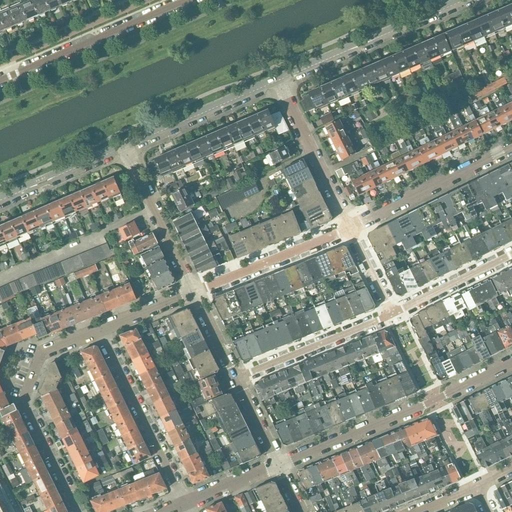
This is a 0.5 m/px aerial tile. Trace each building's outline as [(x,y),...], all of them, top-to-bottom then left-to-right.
[(31,0),(28,0),(20,4),(27,21),(28,20),(29,21),(33,19),(33,18),(38,16),(31,0)] [(44,0),(31,0),(38,16),(39,15),(40,16),(44,15),(44,13),(50,11),(44,0)] [(57,0),(44,0),(50,11),(51,11),(52,11),(56,10),(56,8),(61,6),(57,0)] [(20,4),(9,9),(16,25),(17,25),(18,26),(22,24),(22,23),(27,21),(20,4)] [(504,28),(511,24),(511,18),(507,8),(505,7),(502,9),(501,10),(497,12),(504,28)] [(9,9),(0,12),(0,18),(5,30),(6,30),(7,31),(11,29),(11,28),(16,25),(9,9)] [(494,33),(504,28),(497,12),(496,13),(495,12),(491,13),(491,15),(487,17),(494,33)] [(483,37),(494,33),(487,17),(486,17),(485,16),(481,18),(481,19),(477,21),(483,37)] [(473,42),(483,37),(477,21),(476,21),(475,21),(471,22),(471,24),(466,26),(473,42)] [(463,46),(473,42),(466,26),(464,25),(461,27),(460,28),(456,30),(463,46)] [(463,46),(456,30),(454,29),(450,31),(450,32),(445,34),(452,51),(463,46)] [(433,40),(439,56),(450,52),(443,36),(442,36),(441,35),(437,37),(437,38),(433,40)] [(430,60),(439,56),(433,40),(432,40),(431,40),(427,41),(427,43),(423,44),(430,60)] [(417,47),(412,49),(419,65),(422,72),(433,67),(430,60),(423,44),(422,45),(420,44),(417,45),(417,47)] [(409,69),(419,65),(412,49),(411,49),(410,48),(407,50),(406,51),(402,53),(409,69)] [(399,74),(409,69),(402,53),(401,54),(400,53),(397,54),(396,56),(392,58),(399,74)] [(389,78),(399,74),(392,58),(391,58),(389,57),(386,59),(386,60),(382,62),(389,78)] [(389,78),(382,62),(381,62),(379,62),(376,63),(376,65),(371,66),(378,83),(382,81),(383,84),(390,82),(389,78)] [(368,87),(378,83),(371,66),(370,67),(369,66),(366,67),(365,69),(361,71),(368,87)] [(358,91),(368,87),(361,71),(360,71),(359,70),(355,72),(355,73),(351,75),(358,91)] [(448,75),(448,76),(450,81),(461,76),(459,71),(448,75)] [(348,96),(358,91),(351,75),(350,76),(348,75),(345,76),(345,78),(341,80),(348,96)] [(507,84),(503,77),(491,84),(494,90),(507,84)] [(337,100),(348,96),(341,80),(340,80),(338,79),(335,81),(335,82),(330,84),(337,100)] [(326,105),(337,100),(330,84),(329,84),(328,84),(325,85),(324,87),(319,89),(326,105)] [(491,84),(481,89),(483,95),(494,90),(491,84)] [(316,110),(326,105),(319,89),(315,91),(314,90),(310,92),(310,93),(308,94),(309,94),(302,98),(303,100),(300,102),(306,113),(315,109),(316,110)] [(471,94),(474,100),(483,95),(481,89),(471,94)] [(412,90),(407,92),(410,99),(415,97),(412,90)] [(509,121),(511,119),(511,107),(510,104),(506,106),(503,100),(499,102),(509,121)] [(500,126),(509,121),(499,102),(495,104),(498,110),(494,112),(500,126)] [(367,109),(373,121),(378,118),(372,106),(367,109)] [(467,125),(474,139),(482,135),(473,115),(468,107),(464,109),(471,123),(467,125)] [(492,129),(500,126),(494,112),(490,114),(487,108),(483,110),(492,129)] [(492,129),(483,110),(479,112),(482,118),(477,120),(484,134),(492,129)] [(261,114),(257,116),(264,132),(274,128),(278,135),(287,131),(288,131),(279,113),(270,117),(267,111),(267,112),(266,112),(265,111),(262,113),(261,114)] [(465,143),(474,139),(467,125),(462,127),(460,121),(455,113),(451,115),(465,143)] [(320,119),(323,126),(333,121),(330,114),(320,119)] [(254,137),(264,132),(257,116),(256,116),(255,115),(253,117),(252,118),(247,120),(254,137)] [(457,147),(465,143),(451,115),(448,117),(455,131),(450,133),(457,147)] [(243,141),(254,137),(247,120),(246,121),(245,120),(241,122),(241,123),(236,125),(243,141)] [(325,128),(329,136),(349,126),(347,123),(341,126),(339,121),(325,128)] [(449,151),(457,147),(450,133),(446,136),(439,121),(435,123),(449,151)] [(441,155),(449,151),(435,123),(431,125),(439,139),(434,142),(441,155)] [(234,145),(243,141),(236,125),(235,124),(231,126),(231,127),(226,129),(234,145)] [(329,136),(333,144),(347,138),(345,133),(356,128),(354,124),(349,127),(349,126),(329,136)] [(223,150),(234,145),(226,129),(224,129),(221,130),(220,132),(216,134),(223,150)] [(213,154),(223,150),(216,134),(214,133),(210,135),(210,136),(206,138),(213,154)] [(203,159),(213,154),(206,138),(205,138),(204,137),(200,139),(200,141),(196,142),(203,159)] [(333,144),(337,153),(357,143),(355,139),(349,142),(347,138),(333,144)] [(433,159),(441,155),(434,142),(430,144),(427,138),(423,139),(433,159)] [(424,163),(433,159),(423,139),(419,142),(422,148),(418,150),(424,163)] [(193,163),(203,159),(196,142),(195,143),(194,142),(190,143),(190,145),(185,147),(193,163)] [(416,167),(424,163),(418,150),(413,152),(410,146),(408,142),(404,144),(416,167)] [(337,153),(341,161),(355,154),(353,150),(359,147),(357,143),(337,153)] [(408,171),(416,167),(404,144),(404,143),(400,145),(405,156),(401,158),(408,171)] [(182,168),(193,163),(185,147),(183,146),(180,148),(179,149),(175,151),(182,168)] [(285,147),(273,153),(269,155),(274,165),(290,157),(285,147)] [(169,154),(165,156),(173,173),(183,169),(182,168),(175,151),(173,151),(170,152),(169,154)] [(241,164),(251,159),(249,153),(239,158),(241,164)] [(399,175),(408,171),(401,158),(397,160),(394,154),(390,156),(399,175)] [(375,188),(383,184),(374,164),(373,162),(369,155),(361,160),(364,167),(369,165),(372,172),(368,174),(375,188)] [(148,166),(146,167),(149,175),(159,171),(162,178),(173,173),(165,156),(161,157),(159,157),(156,158),(155,160),(154,160),(154,161),(147,164),(148,166)] [(391,180),(399,175),(390,156),(386,158),(389,164),(385,166),(391,180)] [(307,169),(302,160),(283,170),(285,174),(273,180),(276,185),(288,179),(307,169)] [(383,184),(391,180),(385,166),(380,168),(377,162),(374,164),(383,184)] [(357,172),(356,170),(353,163),(341,169),(344,176),(347,174),(358,196),(367,192),(357,172)] [(511,173),(508,165),(498,170),(511,198),(511,173)] [(312,179),(307,169),(288,179),(292,187),(288,189),(289,191),(312,179)] [(367,192),(375,188),(368,174),(364,176),(361,170),(357,172),(367,192)] [(511,198),(498,170),(487,175),(497,194),(501,191),(506,201),(506,202),(507,205),(509,204),(511,202),(511,198)] [(240,171),(234,174),(237,183),(244,180),(240,171)] [(189,183),(200,179),(198,174),(197,175),(187,179),(189,183)] [(487,175),(478,180),(493,212),(494,211),(499,209),(497,206),(492,196),(497,194),(487,175)] [(102,183),(110,200),(113,199),(115,203),(123,199),(114,178),(112,179),(111,178),(107,180),(107,181),(102,183)] [(317,189),(312,179),(289,191),(290,193),(294,191),(298,199),(317,189)] [(234,188),(231,180),(225,182),(229,190),(234,188)] [(241,186),(244,193),(256,187),(253,180),(241,186)] [(478,180),(468,185),(477,203),(481,201),(486,211),(481,213),(483,217),(493,212),(478,180)] [(228,190),(229,190),(225,182),(215,187),(219,194),(228,190)] [(98,205),(110,200),(102,183),(101,183),(100,183),(96,184),(96,186),(91,188),(98,205)] [(176,183),(166,187),(170,194),(179,190),(176,183)] [(468,185),(467,186),(458,190),(473,221),(483,217),(481,213),(482,214),(479,216),(479,217),(478,218),(477,216),(472,206),(477,203),(468,185)] [(235,189),(241,201),(247,199),(244,193),(241,186),(235,189)] [(244,193),(247,199),(259,193),(256,187),(244,193)] [(349,187),(344,189),(348,197),(353,195),(349,187)] [(87,210),(98,205),(91,188),(90,188),(89,188),(85,189),(85,190),(80,192),(87,210)] [(185,188),(180,191),(171,195),(175,204),(196,194),(194,190),(188,193),(185,188)] [(229,192),(235,204),(241,201),(235,189),(229,192)] [(322,199),(317,189),(298,199),(302,207),(298,209),(299,211),(322,199)] [(216,190),(208,194),(211,199),(218,195),(216,190)] [(458,190),(447,195),(456,213),(461,211),(466,221),(467,224),(473,221),(458,190)] [(77,214),(87,210),(80,192),(79,193),(78,192),(74,194),(74,195),(69,197),(77,214)] [(223,195),(229,207),(235,204),(229,192),(223,195)] [(199,193),(196,194),(175,204),(179,212),(194,205),(191,201),(197,198),(197,199),(201,197),(199,193)] [(229,207),(223,195),(217,198),(223,210),(229,207)] [(447,195),(437,200),(453,231),(458,229),(451,216),(456,213),(447,195)] [(65,219),(77,214),(69,197),(68,198),(67,197),(63,199),(63,200),(58,202),(65,219)] [(327,209),(322,199),(299,211),(300,213),(304,211),(308,219),(327,209)] [(437,200),(427,205),(436,223),(441,221),(447,234),(453,231),(437,200)] [(53,225),(65,219),(58,202),(57,203),(56,202),(51,204),(51,205),(45,207),(53,225)] [(427,205),(425,206),(417,210),(433,242),(434,241),(433,238),(437,236),(431,225),(436,223),(427,205)] [(41,230),(53,225),(45,207),(44,208),(43,207),(39,209),(39,210),(33,213),(41,230)] [(122,219),(120,213),(118,214),(115,208),(113,209),(115,215),(116,215),(118,220),(122,219)] [(212,210),(207,212),(210,218),(215,216),(220,214),(218,208),(212,210)] [(327,209),(308,219),(311,226),(308,228),(309,230),(331,221),(332,218),(327,209)] [(417,210),(407,215),(416,233),(420,231),(427,244),(433,242),(417,210)] [(300,234),(292,214),(291,211),(288,211),(290,215),(282,218),(290,238),(300,234)] [(29,235),(41,230),(33,213),(32,213),(31,212),(27,214),(27,215),(22,218),(29,235)] [(173,222),(179,234),(197,225),(191,214),(173,222)] [(407,215),(397,220),(412,252),(413,251),(418,249),(416,246),(411,235),(416,233),(407,215)] [(510,243),(511,241),(511,222),(509,216),(507,217),(509,221),(501,225),(510,243)] [(18,240),(29,235),(22,218),(21,218),(20,217),(16,219),(15,220),(11,222),(18,240)] [(279,242),(290,238),(282,218),(273,222),(272,218),(270,219),(279,242)] [(236,224),(237,227),(241,225),(243,230),(247,228),(248,232),(240,235),(248,255),(258,251),(247,222),(245,219),(239,221),(240,222),(236,224)] [(269,246),(279,242),(270,219),(268,220),(269,223),(261,227),(269,246)] [(397,220),(387,225),(395,243),(400,241),(407,254),(409,253),(412,252),(397,220)] [(258,251),(269,246),(261,227),(253,230),(251,227),(249,221),(247,222),(258,251)] [(0,228),(7,244),(18,240),(11,222),(10,223),(8,222),(4,224),(4,225),(0,227),(0,228)] [(140,234),(134,222),(120,230),(125,241),(140,234)] [(248,255),(240,235),(237,227),(236,224),(235,223),(224,227),(227,233),(229,233),(230,235),(228,236),(238,259),(248,255)] [(179,234),(183,242),(207,230),(205,226),(199,229),(197,225),(179,234)] [(376,230),(392,261),(392,262),(398,259),(396,256),(391,245),(395,243),(387,225),(376,230)] [(500,248),(510,243),(501,225),(493,228),(491,225),(489,226),(500,248)] [(183,242),(187,250),(204,241),(203,238),(219,230),(217,226),(207,230),(183,242)] [(489,253),(493,251),(500,248),(489,226),(487,227),(489,231),(485,232),(484,228),(479,231),(477,228),(489,253)] [(479,258),(489,253),(477,228),(467,233),(469,236),(479,258)] [(375,253),(380,251),(384,259),(379,261),(382,266),(392,261),(376,230),(368,234),(367,237),(375,253)] [(133,240),(128,243),(134,255),(139,253),(157,244),(155,240),(152,235),(152,234),(134,242),(133,240)] [(469,263),(473,261),(479,258),(469,236),(467,237),(469,241),(460,245),(469,263)] [(187,250),(190,258),(215,246),(220,244),(225,241),(223,237),(213,242),(206,245),(204,241),(187,250)] [(229,249),(225,241),(220,244),(224,252),(229,249)] [(102,246),(107,258),(113,256),(111,251),(108,244),(102,246)] [(459,268),(469,263),(460,245),(452,249),(450,245),(448,246),(459,268)] [(96,249),(101,260),(107,258),(102,246),(96,249)] [(190,258),(195,266),(212,258),(210,254),(217,250),(215,246),(190,258)] [(448,273),(459,268),(448,246),(446,247),(448,251),(439,255),(448,273)] [(164,258),(161,252),(158,247),(141,255),(146,267),(164,258)] [(343,247),(335,250),(344,272),(348,270),(350,276),(353,274),(355,279),(359,277),(358,273),(358,272),(346,248),(343,247)] [(91,251),(95,263),(101,260),(96,249),(91,251)] [(448,273),(439,255),(437,249),(427,254),(428,256),(438,278),(448,273)] [(348,283),(344,272),(335,250),(325,254),(333,276),(342,273),(344,277),(343,277),(346,284),(348,283)] [(95,263),(91,251),(85,253),(90,265),(95,263)] [(224,253),(228,262),(233,260),(230,251),(224,253)] [(90,265),(85,253),(79,255),(84,267),(90,265)] [(219,254),(212,258),(195,266),(198,273),(200,274),(217,267),(215,262),(221,259),(219,254)] [(325,254),(315,258),(325,284),(327,283),(325,279),(333,276),(325,254)] [(72,258),(77,270),(83,268),(78,256),(72,258)] [(428,283),(438,278),(428,256),(426,257),(427,261),(419,265),(428,283)] [(122,268),(116,257),(112,258),(118,270),(122,268)] [(67,261),(71,272),(77,270),(72,258),(67,261)] [(170,271),(170,270),(164,258),(146,267),(144,268),(150,281),(170,271)] [(315,258),(313,259),(304,262),(313,284),(321,281),(323,285),(325,284),(315,258)] [(61,263),(66,275),(71,272),(67,261),(61,263)] [(385,273),(389,281),(396,296),(400,297),(408,293),(397,271),(392,262),(392,261),(382,266),(385,273)] [(304,262),(294,266),(305,292),(307,291),(305,288),(313,284),(304,262)] [(56,265),(60,277),(66,275),(61,263),(56,265)] [(60,277),(56,265),(50,268),(55,279),(60,277)] [(97,272),(95,265),(88,268),(91,274),(97,272)] [(418,288),(428,283),(419,265),(411,269),(409,265),(407,266),(418,288)] [(294,266),(284,270),(293,293),(301,289),(302,293),(305,292),(294,266)] [(408,293),(418,288),(407,266),(397,271),(408,293)] [(44,270),(49,281),(55,279),(50,268),(44,270)] [(74,274),(76,280),(91,274),(88,268),(74,274)] [(39,272),(43,284),(49,281),(44,270),(39,272)] [(284,270),(278,273),(274,275),(284,301),(286,300),(285,296),(293,293),(284,270)] [(175,281),(170,271),(150,281),(155,292),(174,285),(175,281)] [(511,283),(506,271),(498,275),(510,299),(511,297),(511,292),(511,290),(511,289),(511,283)] [(33,274),(38,286),(43,284),(39,272),(33,274)] [(28,277),(32,288),(38,286),(33,274),(28,277)] [(274,275),(264,279),(273,301),(281,298),(282,302),(284,301),(274,275)] [(498,275),(490,279),(499,296),(502,294),(506,301),(510,299),(498,275)] [(32,288),(28,277),(22,279),(27,290),(32,288)] [(264,279),(253,283),(262,305),(264,309),(266,308),(264,304),(273,301),(264,279)] [(490,279),(483,283),(494,306),(498,304),(495,298),(499,296),(490,279)] [(14,282),(19,294),(25,291),(20,280),(14,282)] [(9,285),(14,296),(19,294),(14,282),(9,285)] [(121,306),(136,300),(129,282),(120,285),(121,287),(115,290),(121,306)] [(375,307),(363,282),(357,285),(359,291),(356,292),(364,313),(373,310),(375,307)] [(253,283),(243,287),(252,309),(262,305),(253,283)] [(483,283),(475,286),(483,304),(487,302),(490,308),(494,306),(483,283)] [(4,287),(8,298),(14,296),(9,285),(4,287)] [(143,292),(140,285),(134,288),(137,294),(143,292)] [(30,289),(33,296),(41,293),(38,286),(30,289)] [(467,290),(475,308),(479,306),(483,304),(475,286),(474,287),(469,289),(467,290)] [(0,288),(0,294),(3,301),(8,298),(4,287),(0,288)] [(243,287),(233,291),(243,317),(245,316),(244,312),(252,309),(243,287)] [(106,312),(121,306),(115,290),(108,292),(108,291),(103,292),(104,294),(100,296),(106,312)] [(467,290),(459,294),(466,308),(467,311),(471,310),(474,316),(479,314),(467,290)] [(233,291),(223,295),(232,317),(240,314),(241,318),(243,317),(233,291)] [(354,317),(364,313),(356,292),(347,296),(346,292),(344,293),(354,317)] [(344,322),(354,317),(344,293),(342,293),(343,297),(335,301),(344,322)] [(459,294),(451,298),(460,318),(464,316),(462,311),(466,308),(459,294)] [(232,317),(223,295),(213,299),(212,302),(224,325),(225,324),(224,320),(232,317)] [(66,296),(61,298),(65,308),(69,306),(66,296)] [(91,318),(106,312),(100,296),(96,297),(95,296),(90,297),(91,299),(85,302),(91,318)] [(451,298),(442,303),(449,317),(454,314),(456,320),(460,318),(451,298)] [(334,326),(344,322),(335,301),(327,304),(325,300),(323,301),(334,326)] [(323,330),(334,326),(323,301),(321,302),(323,306),(315,309),(323,330)] [(77,324),(91,318),(85,302),(79,304),(78,303),(74,304),(74,306),(70,308),(77,324)] [(442,303),(434,307),(443,326),(447,324),(451,322),(449,317),(442,303)] [(434,307),(425,311),(432,325),(435,330),(443,326),(434,307)] [(62,330),(77,324),(70,308),(66,309),(65,308),(61,309),(62,311),(55,314),(62,330)] [(303,338),(313,334),(303,309),(301,310),(302,314),(294,317),(303,338)] [(313,334),(323,330),(315,309),(306,312),(305,309),(303,309),(313,334)] [(168,320),(165,321),(170,331),(173,330),(194,320),(190,311),(187,310),(167,318),(168,320)] [(425,311),(417,315),(426,334),(430,332),(428,327),(432,325),(425,311)] [(36,334),(38,339),(47,336),(41,320),(40,318),(36,320),(33,314),(29,316),(30,318),(36,334)] [(47,336),(62,330),(55,314),(49,316),(48,314),(44,316),(45,318),(41,320),(47,336)] [(429,341),(426,334),(417,315),(410,319),(409,322),(421,345),(426,343),(431,345),(432,347),(435,345),(437,344),(434,338),(429,341)] [(511,346),(511,328),(505,315),(506,317),(502,319),(506,327),(503,329),(511,346)] [(293,342),(303,338),(294,317),(286,321),(284,317),(282,318),(293,342)] [(22,340),(36,334),(30,318),(24,321),(23,319),(19,321),(20,323),(15,325),(22,340)] [(282,347),(293,342),(282,318),(280,318),(282,322),(274,326),(282,347)] [(473,323),(471,318),(466,321),(467,322),(463,324),(465,328),(473,323)] [(199,330),(194,320),(173,330),(177,338),(178,340),(199,330)] [(485,327),(483,322),(477,325),(481,331),(486,329),(485,327)] [(234,323),(224,327),(227,331),(236,327),(234,323)] [(475,328),(473,323),(465,328),(467,332),(475,328)] [(22,340),(15,325),(11,326),(11,324),(6,326),(7,328),(1,330),(6,344),(8,345),(9,346),(22,340)] [(505,350),(511,346),(503,329),(500,330),(497,324),(493,326),(505,350)] [(147,333),(145,333),(146,336),(153,334),(150,325),(145,327),(147,333)] [(272,351),(282,347),(274,326),(266,329),(264,325),(262,326),(272,351)] [(262,355),(272,351),(262,326),(260,327),(262,330),(253,334),(262,355)] [(497,353),(505,350),(493,326),(486,329),(489,335),(489,336),(497,353)] [(120,337),(125,347),(144,338),(140,329),(120,337)] [(481,339),(482,340),(490,357),(497,353),(489,336),(489,335),(486,329),(482,331),(485,338),(481,339)] [(204,340),(199,330),(178,340),(179,342),(182,340),(186,349),(204,340)] [(473,365),(481,361),(469,336),(468,336),(465,330),(457,334),(460,339),(459,339),(460,340),(465,338),(468,344),(464,346),(473,365)] [(384,331),(379,333),(389,358),(391,362),(392,366),(394,365),(402,362),(398,354),(388,332),(384,331)] [(252,359),(262,355),(253,334),(245,337),(244,333),(242,334),(243,338),(252,359)] [(379,333),(372,336),(371,336),(381,361),(384,360),(389,358),(379,333)] [(451,343),(459,339),(460,339),(457,334),(449,338),(451,343)] [(481,361),(490,357),(482,340),(477,342),(473,334),(469,336),(481,361)] [(371,336),(364,339),(374,364),(381,361),(371,336)] [(159,339),(163,347),(167,345),(164,337),(159,339)] [(125,347),(132,361),(148,353),(146,349),(147,349),(145,345),(144,345),(141,340),(144,338),(125,347)] [(252,359),(243,338),(234,342),(233,338),(230,339),(241,361),(245,362),(252,359)] [(443,347),(451,343),(449,338),(441,342),(443,347)] [(364,339),(357,342),(364,360),(367,359),(369,366),(371,369),(375,367),(374,364),(364,339)] [(209,350),(204,340),(186,349),(190,357),(187,358),(188,360),(209,350)] [(151,345),(154,350),(161,347),(158,341),(151,345)] [(357,342),(349,345),(359,370),(367,367),(364,360),(357,342)] [(421,345),(426,356),(431,354),(433,349),(432,347),(431,345),(426,343),(421,345)] [(349,345),(342,348),(349,366),(352,365),(355,372),(359,370),(349,345)] [(171,346),(164,349),(168,358),(171,353),(173,351),(171,346)] [(464,346),(455,351),(465,370),(473,365),(464,346)] [(103,360),(99,352),(97,348),(95,347),(80,353),(88,368),(103,360)] [(155,358),(164,353),(161,347),(154,350),(152,351),(155,358)] [(342,348),(335,351),(346,378),(350,376),(349,374),(346,367),(349,366),(342,348)] [(214,360),(209,350),(188,360),(189,362),(192,361),(196,369),(214,360)] [(335,351),(327,354),(335,372),(337,371),(340,377),(341,377),(345,385),(348,383),(346,378),(335,351)] [(456,374),(465,370),(455,351),(446,355),(449,360),(456,374)] [(435,352),(431,354),(426,356),(438,380),(440,381),(447,378),(438,359),(435,352)] [(132,361),(139,375),(155,368),(152,362),(153,361),(151,357),(150,357),(148,353),(132,361)] [(327,354),(320,357),(330,382),(333,390),(338,387),(335,379),(334,380),(331,373),(335,372),(327,354)] [(320,357),(313,360),(320,378),(323,377),(325,383),(330,382),(320,357)] [(447,378),(456,374),(449,360),(445,362),(442,357),(438,359),(447,378)] [(170,361),(173,368),(179,365),(176,358),(170,361)] [(88,368),(95,381),(110,374),(103,360),(88,368)] [(190,384),(218,373),(219,371),(214,360),(196,369),(178,378),(183,387),(190,384)] [(313,360),(305,363),(318,395),(323,394),(319,386),(317,379),(320,378),(313,360)] [(38,391),(41,398),(57,390),(56,389),(60,379),(62,379),(57,368),(61,365),(59,361),(55,363),(48,365),(49,368),(41,390),(38,391)] [(305,363),(298,366),(305,384),(308,383),(314,397),(318,395),(305,363)] [(180,365),(173,368),(178,377),(184,374),(180,365)] [(76,366),(67,371),(69,377),(79,372),(76,366)] [(298,366),(291,369),(300,393),(305,392),(303,385),(305,384),(298,366)] [(395,371),(397,377),(406,398),(415,394),(416,390),(405,367),(395,371)] [(139,375),(146,390),(162,382),(160,378),(161,377),(159,373),(158,374),(155,368),(139,375)] [(291,369),(283,372),(290,390),(293,389),(296,395),(300,393),(291,369)] [(172,370),(165,374),(167,379),(174,376),(172,370)] [(72,382),(81,377),(79,372),(69,377),(72,382)] [(283,372),(276,375),(286,399),(290,398),(287,391),(290,390),(283,372)] [(117,388),(110,374),(95,381),(101,395),(117,388)] [(276,375),(268,378),(276,396),(278,395),(281,401),(286,399),(276,375)] [(215,376),(199,382),(203,392),(219,385),(215,376)] [(395,402),(406,398),(397,377),(389,380),(388,376),(385,377),(395,402)] [(385,406),(395,402),(385,377),(383,378),(385,382),(377,385),(385,406)] [(268,378),(261,381),(271,405),(275,404),(273,397),(276,396),(268,378)] [(511,392),(506,380),(498,384),(506,401),(510,399),(511,403),(511,392)] [(255,383),(255,384),(254,386),(261,401),(264,401),(266,407),(267,409),(269,409),(272,414),(274,413),(271,405),(261,381),(255,383)] [(146,390),(153,404),(169,396),(166,390),(168,390),(165,385),(164,386),(162,382),(146,390)] [(180,382),(172,385),(176,392),(183,389),(180,382)] [(372,383),(365,386),(375,410),(385,406),(377,385),(373,386),(372,383)] [(498,384),(490,388),(502,412),(506,410),(502,402),(506,401),(498,384)] [(207,401),(223,395),(219,385),(203,392),(205,396),(190,402),(193,409),(208,403),(207,401)] [(72,386),(64,389),(67,395),(74,391),(72,386)] [(365,414),(375,410),(365,386),(363,387),(364,390),(356,393),(365,414)] [(84,397),(80,388),(76,390),(82,404),(86,403),(84,397)] [(123,401),(117,388),(101,395),(108,409),(123,401)] [(505,420),(502,412),(490,388),(483,392),(491,408),(494,406),(500,418),(496,420),(498,423),(505,420)] [(41,398),(48,412),(64,404),(62,400),(64,399),(62,395),(60,396),(57,390),(41,398)] [(0,411),(9,406),(2,392),(0,393),(0,411)] [(483,392),(475,396),(490,427),(494,425),(487,410),(491,408),(483,392)] [(355,418),(365,414),(356,393),(348,397),(347,393),(345,394),(355,418)] [(74,394),(65,398),(67,403),(76,398),(74,394)] [(228,394),(209,402),(210,405),(213,403),(218,413),(235,404),(231,396),(228,394)] [(344,422),(355,418),(345,394),(342,395),(344,398),(336,402),(344,422)] [(153,404),(161,419),(176,411),(174,407),(176,406),(173,402),(172,403),(169,396),(153,404)] [(475,396),(467,400),(475,416),(478,414),(482,422),(484,425),(480,427),(482,431),(490,427),(475,396)] [(69,407),(78,402),(76,398),(67,403),(69,407)] [(476,417),(475,416),(467,400),(459,403),(475,435),(475,434),(475,435),(479,433),(472,419),(476,417)] [(130,416),(123,401),(108,409),(115,423),(130,416)] [(334,427),(344,422),(336,402),(328,405),(326,401),(324,402),(334,427)] [(324,431),(334,427),(324,402),(322,403),(323,407),(316,410),(324,431)] [(464,423),(468,431),(464,433),(467,439),(470,437),(475,435),(459,403),(454,406),(452,409),(460,425),(464,423)] [(0,411),(0,414),(6,426),(21,419),(14,404),(9,406),(0,411)] [(48,412),(55,426),(71,418),(68,412),(69,412),(67,407),(66,408),(64,404),(48,412)] [(241,415),(235,404),(218,413),(222,421),(219,422),(220,425),(241,415)] [(183,415),(192,411),(189,405),(180,409),(183,415)] [(304,439),(313,435),(304,410),(301,411),(303,415),(295,418),(304,439)] [(313,435),(324,431),(316,410),(307,413),(306,410),(304,410),(313,435)] [(161,419),(168,433),(183,425),(181,421),(183,421),(181,416),(179,417),(176,411),(161,419)] [(280,411),(274,413),(276,419),(282,417),(280,411)] [(246,425),(241,415),(220,425),(221,427),(224,425),(227,434),(246,425)] [(137,429),(130,416),(115,423),(122,437),(137,429)] [(74,424),(71,418),(55,426),(58,432),(62,440),(78,433),(76,429),(78,428),(76,423),(74,424)] [(283,419),(285,423),(289,432),(294,443),(304,439),(295,418),(287,422),(286,418),(283,419)] [(6,426),(13,440),(28,433),(21,419),(6,426)] [(427,419),(420,422),(432,447),(436,453),(440,452),(433,438),(438,436),(437,434),(437,432),(434,426),(433,425),(430,420),(428,419),(427,419)] [(204,420),(200,422),(205,432),(209,430),(209,429),(204,420)] [(511,451),(511,431),(509,425),(508,425),(505,420),(498,423),(501,431),(506,429),(507,432),(510,437),(506,439),(511,451)] [(420,422),(412,425),(421,443),(425,442),(428,449),(432,447),(420,422)] [(272,424),(273,425),(276,432),(283,445),(286,447),(294,443),(289,432),(285,423),(276,426),(274,423),(272,424)] [(168,433),(174,447),(190,439),(187,433),(189,432),(187,428),(185,429),(183,425),(168,433)] [(251,435),(246,425),(227,434),(231,442),(229,443),(230,445),(251,435)] [(412,425),(412,426),(404,429),(419,460),(423,458),(423,459),(427,457),(426,453),(421,454),(420,452),(421,451),(417,445),(421,443),(412,425)] [(506,459),(511,455),(511,451),(506,439),(502,440),(498,432),(494,425),(490,427),(494,434),(506,459)] [(212,433),(217,431),(215,426),(209,429),(209,430),(205,432),(210,442),(215,439),(212,433)] [(97,432),(96,432),(103,445),(109,442),(102,429),(100,430),(97,432)] [(144,443),(137,429),(122,437),(128,450),(144,443)] [(404,429),(402,430),(396,432),(396,433),(404,450),(408,448),(412,455),(413,455),(416,461),(419,460),(404,429)] [(13,440),(20,454),(35,447),(28,433),(13,440)] [(85,447),(82,441),(84,440),(82,436),(80,437),(78,433),(62,440),(69,455),(85,447)] [(390,435),(388,436),(400,460),(404,458),(401,451),(404,450),(396,433),(395,433),(390,435)] [(490,466),(498,462),(490,446),(487,448),(481,437),(477,439),(475,435),(475,434),(475,435),(490,466)] [(498,462),(506,459),(494,434),(490,436),(494,444),(490,446),(498,462)] [(255,445),(251,435),(230,445),(231,447),(233,446),(237,454),(255,445)] [(485,469),(490,466),(475,435),(470,437),(478,452),(474,454),(481,467),(485,469)] [(385,437),(380,439),(388,456),(392,455),(396,462),(400,460),(388,436),(385,437)] [(174,447),(182,462),(197,454),(195,450),(197,449),(195,444),(193,445),(190,439),(174,447)] [(220,448),(220,449),(215,439),(210,442),(215,452),(214,452),(221,449),(220,448)] [(377,440),(371,442),(387,473),(392,471),(395,470),(393,467),(391,468),(390,468),(388,465),(385,458),(388,456),(380,439),(377,440)] [(371,442),(363,446),(372,463),(376,461),(383,475),(384,474),(387,473),(371,442)] [(135,464),(151,457),(144,443),(128,450),(135,464)] [(240,465),(241,465),(259,457),(260,455),(255,445),(237,454),(241,462),(239,463),(240,465)] [(363,446),(355,449),(371,480),(375,478),(369,464),(372,463),(363,446)] [(20,454),(27,468),(42,461),(35,447),(20,454)] [(69,455),(77,469),(92,461),(90,457),(92,456),(90,452),(88,453),(85,447),(69,455)] [(204,458),(213,453),(210,447),(206,449),(201,451),(204,458)] [(214,452),(219,462),(226,459),(221,449),(214,452)] [(355,449),(352,450),(347,452),(356,470),(360,468),(367,482),(371,480),(355,449)] [(93,455),(95,460),(104,455),(102,451),(93,455)] [(347,452),(339,455),(355,487),(359,485),(353,471),(356,470),(347,452)] [(182,462),(188,475),(208,466),(207,466),(204,467),(201,462),(203,461),(201,457),(199,458),(197,454),(182,462)] [(92,461),(77,469),(84,483),(99,476),(96,469),(102,466),(104,470),(108,468),(106,464),(108,463),(104,455),(95,460),(96,460),(97,459),(98,463),(94,465),(92,461)] [(339,455),(334,457),(331,458),(340,476),(344,475),(351,488),(353,487),(355,487),(339,455)] [(441,458),(442,460),(452,484),(458,482),(459,478),(452,464),(449,465),(445,456),(441,458)] [(112,465),(120,462),(118,457),(114,459),(114,457),(110,459),(112,465)] [(427,457),(423,459),(425,463),(424,463),(436,491),(445,487),(437,470),(434,464),(431,465),(430,465),(428,461),(429,460),(427,457)] [(331,458),(323,462),(339,493),(341,492),(338,485),(340,485),(337,478),(340,476),(331,458)] [(224,472),(230,469),(231,469),(226,459),(219,462),(224,472)] [(413,500),(421,497),(411,472),(408,464),(407,465),(404,459),(400,461),(403,467),(404,466),(410,481),(406,483),(413,500)] [(445,487),(452,484),(442,460),(438,462),(441,469),(437,470),(445,487)] [(27,468),(34,482),(49,475),(42,461),(27,468)] [(323,462),(315,465),(324,483),(328,481),(331,488),(332,488),(334,494),(339,493),(323,462)] [(424,463),(421,464),(422,468),(425,475),(422,476),(429,494),(436,491),(424,463)] [(2,467),(7,477),(13,474),(8,464),(2,467)] [(315,465),(307,468),(316,486),(320,493),(324,491),(321,484),(324,483),(315,465)] [(193,484),(212,476),(208,466),(188,475),(193,484)] [(305,491),(316,486),(307,468),(298,472),(297,475),(305,491)] [(152,495),(167,489),(159,473),(155,475),(153,470),(143,474),(145,479),(152,495)] [(403,484),(396,470),(395,470),(392,471),(406,503),(413,500),(406,483),(403,484)] [(421,497),(429,494),(422,476),(418,478),(415,470),(411,472),(421,497)] [(120,473),(112,475),(114,480),(128,474),(126,471),(120,473)] [(384,474),(386,478),(389,477),(394,488),(391,489),(398,507),(406,503),(392,471),(387,473),(384,474)] [(34,482),(41,496),(56,489),(49,475),(34,482)] [(115,482),(114,480),(112,475),(100,480),(103,487),(115,482)] [(9,481),(13,489),(19,486),(16,478),(9,481)] [(145,479),(132,484),(138,500),(152,495),(145,479)] [(390,510),(398,507),(391,489),(387,491),(384,483),(383,480),(378,482),(379,485),(390,510)] [(109,511),(112,511),(105,495),(99,481),(92,484),(95,493),(97,492),(100,497),(90,501),(95,511),(109,511)] [(361,484),(364,491),(372,511),(381,511),(375,496),(372,497),(368,489),(367,486),(370,484),(369,481),(361,484)] [(279,492),(276,485),(275,483),(272,482),(253,490),(254,492),(256,491),(261,501),(279,492)] [(132,484),(118,490),(125,506),(138,500),(132,484)] [(500,488),(511,511),(511,491),(508,484),(501,488),(500,488)] [(381,511),(384,511),(390,510),(379,485),(375,487),(378,494),(375,496),(381,511)] [(351,488),(347,490),(345,491),(349,500),(353,511),(363,511),(360,503),(356,505),(351,493),(355,491),(353,487),(351,488)] [(494,493),(494,494),(496,500),(498,503),(499,504),(500,507),(501,509),(502,511),(511,511),(500,488),(495,490),(495,492),(494,493)] [(41,496),(47,510),(63,503),(56,489),(41,496)] [(118,490),(105,495),(112,511),(125,506),(118,490)] [(0,511),(10,511),(0,491),(0,511)] [(245,494),(250,505),(250,506),(256,503),(250,491),(245,494)] [(330,496),(327,491),(320,494),(322,500),(330,496)] [(345,491),(341,492),(348,508),(344,509),(344,511),(353,511),(349,500),(345,491)] [(359,502),(360,503),(363,511),(372,511),(364,491),(360,493),(363,501),(359,502)] [(264,511),(284,502),(279,492),(261,501),(265,509),(263,510),(263,511),(264,511)] [(247,502),(243,494),(235,497),(239,507),(246,503),(247,502)] [(312,504),(315,503),(322,500),(320,494),(309,499),(312,504)] [(337,494),(331,497),(330,497),(335,511),(344,511),(344,509),(340,511),(334,499),(339,497),(337,494)] [(33,496),(20,502),(22,506),(27,503),(35,499),(33,496)] [(335,511),(330,497),(325,499),(331,511),(335,511)] [(289,511),(284,502),(264,511),(289,511)] [(47,510),(48,511),(67,511),(63,503),(47,510)] [(222,503),(206,509),(206,511),(228,511),(226,511),(222,503)] [(475,511),(476,511),(472,504),(469,503),(448,511),(475,511)]
